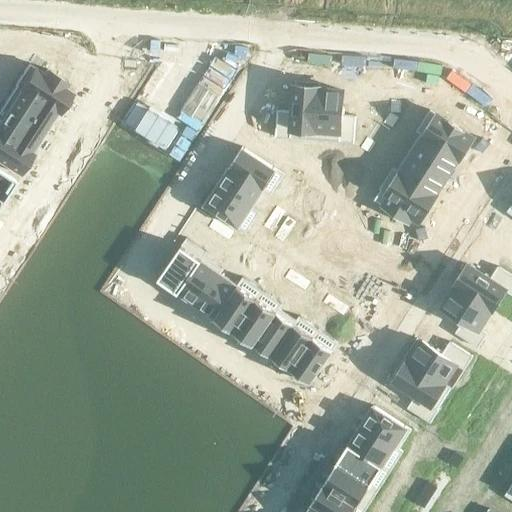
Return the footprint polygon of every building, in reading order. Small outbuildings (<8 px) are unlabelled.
[(28,62),(14,85),(15,85),(16,84),(57,111),(56,112),(59,113),(73,91),(66,87),(68,83),(47,69),(44,73),(28,62)] [(15,85),(3,105),(44,131),(56,112),(57,111),(16,84),(15,85)] [(278,110),(275,137),(291,139),(292,128),(339,132),(338,143),(354,144),(356,117),(342,116),(344,92),(334,91),(304,88),(294,88),(292,110),(292,111),(278,110)] [(3,105),(0,108),(0,131),(31,151),(44,131),(3,105)] [(393,108),(389,115),(396,119),(399,121),(403,115),(393,108)] [(389,115),(382,125),(389,129),(396,119),(389,115)] [(437,117),(424,137),(457,159),(458,159),(471,139),(469,138),(462,133),(462,132),(448,123),(447,124),(437,117)] [(0,161),(20,174),(33,152),(31,151),(0,131),(0,161)] [(424,137),(411,156),(445,178),(457,159),(424,137)] [(365,140),(359,150),(366,154),(372,144),(365,140)] [(242,146),(229,167),(263,188),(276,168),(242,146)] [(411,156),(399,175),(433,197),(445,178),(411,156)] [(229,167),(217,186),(251,207),(263,188),(229,167)] [(0,199),(0,200),(1,201),(15,180),(0,170),(0,199)] [(387,197),(380,207),(406,224),(413,213),(420,218),(433,197),(399,175),(386,196),(387,197)] [(217,186),(204,206),(238,228),(251,207),(217,186)] [(313,193),(307,203),(314,207),(320,197),(313,193)] [(214,219),(209,226),(219,233),(224,226),(214,219)] [(290,219),(283,229),(290,233),(297,223),(290,219)] [(224,226),(219,233),(229,239),(234,232),(224,226)] [(283,229),(276,239),(283,243),(290,233),(283,229)] [(252,244),(247,251),(257,258),(262,251),(252,244)] [(181,246),(158,279),(178,292),(191,274),(201,260),(181,246)] [(262,251),(257,258),(268,264),(272,257),(262,251)] [(191,274),(178,292),(197,305),(219,273),(201,260),(191,274)] [(448,301),(442,309),(461,321),(462,322),(455,334),(478,349),(487,335),(478,329),(502,290),(511,296),(511,294),(511,276),(497,267),(489,280),(469,267),(464,275),(448,301)] [(290,269),(286,276),(296,283),(300,276),(290,269)] [(219,273),(197,305),(215,318),(238,286),(219,273)] [(300,276),(296,283),(306,289),(310,282),(300,276)] [(238,286),(215,318),(234,331),(257,299),(238,286)] [(329,294),(324,301),(334,307),(339,301),(329,294)] [(257,299),(234,331),(253,344),(276,312),(257,299)] [(339,301),(334,307),(344,314),(349,307),(339,301)] [(276,312),(253,344),(272,357),(294,325),(276,312)] [(294,325),(272,357),(290,370),(313,338),(294,325)] [(313,338),(290,370),(310,384),(333,351),(313,338)] [(400,376),(394,384),(413,396),(414,397),(407,409),(430,424),(439,410),(429,404),(454,365),(463,371),(472,357),(449,343),(441,355),(421,342),(416,350),(400,376)] [(374,406),(361,426),(380,438),(394,447),(407,427),(374,406)] [(361,426),(348,445),(382,467),(394,447),(380,438),(361,426)] [(348,445),(336,464),(369,486),(382,467),(348,445)] [(456,453),(450,463),(457,468),(463,458),(456,453)] [(336,464),(324,484),(357,505),(369,486),(336,464)] [(430,483),(424,493),(430,498),(437,488),(430,483)] [(324,484),(311,503),(325,511),(352,511),(357,505),(324,484)] [(424,493),(417,503),(424,508),(430,498),(424,493)] [(325,511),(311,503),(305,511),(325,511)]
